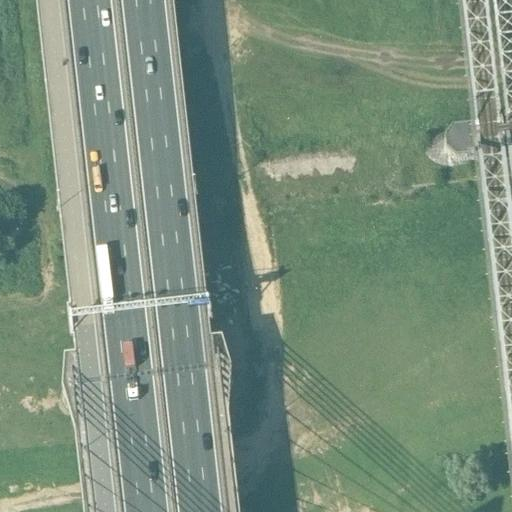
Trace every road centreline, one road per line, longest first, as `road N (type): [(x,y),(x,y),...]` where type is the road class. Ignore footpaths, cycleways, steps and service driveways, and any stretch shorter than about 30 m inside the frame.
road 1 (motorway): [(198,511),(141,0)]
road 2 (unclassified): [(103,511),(47,0)]
road 3 (motorway): [(90,0),(144,511)]
